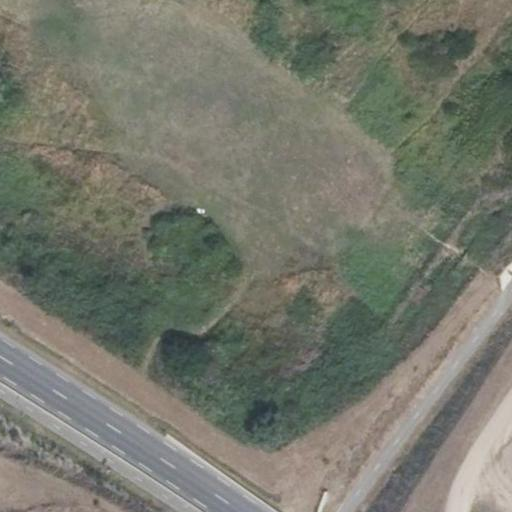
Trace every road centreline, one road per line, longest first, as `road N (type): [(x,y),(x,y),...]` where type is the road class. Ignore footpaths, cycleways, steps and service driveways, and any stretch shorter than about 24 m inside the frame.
road 1 (secondary): [(235,511),(0,358)]
road 2 (track): [(448,511),(466,469),(511,404)]
